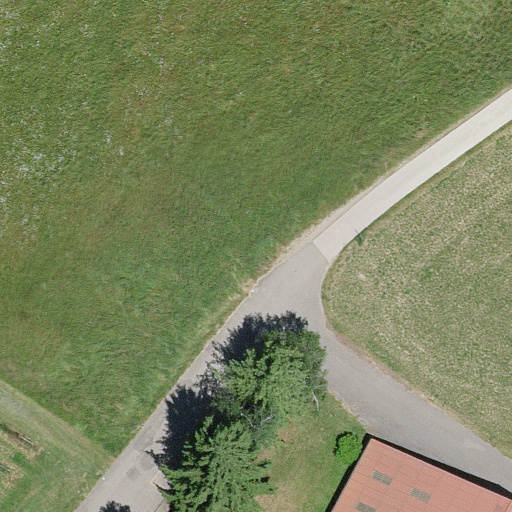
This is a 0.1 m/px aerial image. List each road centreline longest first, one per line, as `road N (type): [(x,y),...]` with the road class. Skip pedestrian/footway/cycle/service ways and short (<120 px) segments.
road 1 (track): [(511,104),(319,249),(100,511)]
road 2 (track): [(511,468),(263,311)]
